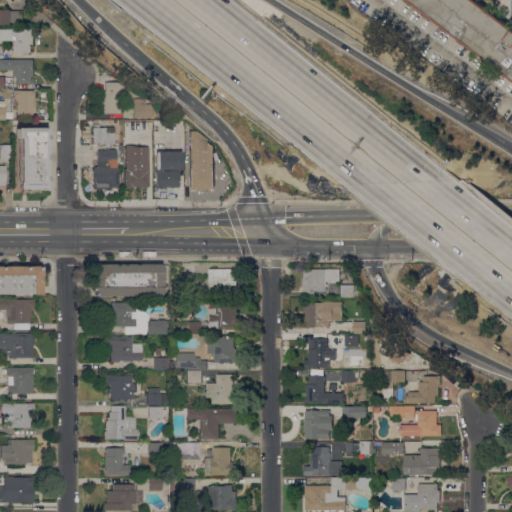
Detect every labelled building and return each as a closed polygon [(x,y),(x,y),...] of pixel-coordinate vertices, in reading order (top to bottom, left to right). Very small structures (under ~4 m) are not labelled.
[(0,0),(0,9),(11,9),(11,11),(23,11),(23,22),(11,22),(11,25),(0,25),(0,0)] [(511,80),(507,77),(507,78),(482,59),(483,58),(471,49),(470,50),(457,40),(458,39),(448,32),(447,33),(441,28),(442,26),(430,18),(429,19),(404,0),(475,0),(477,1),(478,0),(491,10),(490,11),(501,20),(502,19),(509,24),(508,25),(511,28),(511,80)] [(16,28),(32,28),(32,36),(34,36),(33,45),(31,45),(31,52),(16,52),(16,50),(15,50),(15,42),(16,42),(16,36),(13,36),(13,28),(16,28)] [(0,59),(34,59),(34,76),(32,76),(32,83),(16,84),(16,77),(13,77),(13,69),(0,69),(0,59)] [(100,113),(100,91),(104,91),(104,82),(121,82),(121,91),(122,91),(122,113),(100,113)] [(16,98),(14,98),(14,90),(35,90),(35,98),(32,98),(32,114),(16,114),(16,112),(16,98)] [(150,118),(133,118),(133,98),(145,98),(145,104),(150,104),(150,105),(154,105),(154,116),(150,116),(150,118)] [(92,144),(92,137),(91,137),(91,133),(92,133),(92,127),(94,127),(94,124),(98,124),(98,127),(114,127),(114,144),(92,144)] [(18,188),(18,183),(17,183),(18,138),(15,138),(15,127),(46,128),(46,188),(18,188)] [(214,188),(209,188),(209,190),(194,190),(194,188),(189,188),(188,127),(214,146),(214,188)] [(0,144),(10,144),(10,158),(0,158),(0,144)] [(148,187),(132,187),(132,188),(123,188),(123,168),(124,168),(124,145),(131,145),(131,146),(148,146),(148,170),(148,187)] [(110,188),(92,188),(92,166),(96,166),(96,161),(97,161),(96,148),(104,148),(104,150),(108,150),(108,149),(116,149),(116,167),(117,167),(118,188),(110,188)] [(157,151),(180,151),(180,168),(157,169),(157,151)] [(178,184),(178,187),(165,187),(165,188),(162,188),(155,188),(155,172),(154,172),(154,169),(163,169),(163,171),(168,171),(168,170),(176,170),(176,171),(178,171),(178,184)] [(0,294),(0,266),(1,266),(1,264),(11,264),(11,266),(18,266),(18,264),(26,264),(26,266),(31,266),(32,264),(41,264),(41,295),(0,294)] [(94,296),(94,264),(161,264),(161,265),(168,265),(168,271),(161,271),(161,273),(162,273),(162,287),(163,287),(163,292),(162,292),(162,296),(94,296)] [(237,294),(209,294),(209,269),(237,269),(237,294)] [(303,278),(304,278),(304,269),(340,269),(340,281),(327,281),(327,283),(328,283),(328,286),(327,286),(327,291),(315,291),(315,297),(303,297),(303,278)] [(341,284),(355,284),(355,291),(361,291),(361,297),(341,297),(341,284)] [(0,298),(33,299),(33,310),(31,310),(31,316),(29,316),(29,323),(28,323),(28,329),(13,329),(13,323),(6,323),(6,317),(5,317),(5,309),(0,309),(0,298)] [(214,312),(214,310),(211,310),(211,301),(222,302),(222,312),(238,313),(237,323),(230,322),(230,328),(210,328),(210,312),(214,312)] [(332,320),(332,321),(329,321),(330,326),(307,327),(307,321),(306,321),(306,311),(303,311),(303,301),(309,301),(309,302),(323,302),(323,301),(343,301),(343,320),(332,320)] [(146,334),(146,333),(124,333),(124,326),(110,326),(110,302),(140,302),(140,311),(142,311),(148,314),(148,320),(166,320),(166,334),(146,334)] [(200,334),(188,334),(188,332),(178,332),(178,320),(201,321),(200,334)] [(366,321),(366,333),(353,333),(353,321),(366,321)] [(9,351),(4,351),(4,347),(0,347),(0,333),(33,333),(33,358),(9,357),(9,351)] [(358,334),(358,346),(345,346),(344,334),(358,334)] [(132,343),(141,343),(141,360),(131,360),(131,361),(129,361),(129,360),(118,360),(118,362),(112,362),(112,361),(110,361),(110,355),(107,355),(108,346),(103,346),(103,336),(132,336),(132,343)] [(234,349),(236,349),(236,362),(214,362),(214,353),(207,353),(207,344),(214,344),(214,337),(234,337),(234,349)] [(305,360),(308,360),(309,338),(328,339),(328,345),(331,345),(331,350),(332,350),(332,357),(339,358),(339,367),(330,367),(330,368),(327,368),(310,367),(310,368),(305,368),(305,360)] [(160,369),(153,369),(153,357),(154,357),(155,347),(160,347),(160,357),(167,357),(167,370),(163,370),(160,370),(160,369)] [(194,352),(194,357),(200,357),(200,360),(207,360),(207,369),(187,369),(187,368),(174,368),(174,352),(194,352)] [(32,394),(7,393),(7,376),(6,376),(7,367),(32,367),(32,394)] [(200,370),(200,382),(186,382),(186,379),(183,379),(183,372),(186,372),(186,370),(200,370)] [(359,370),(359,377),(355,377),(355,382),(342,381),(342,370),(359,370)] [(406,382),(385,382),(385,370),(406,370),(406,382)] [(111,375),(122,375),(122,373),(130,373),(130,375),(131,375),(131,383),(136,383),(136,392),(132,392),(132,395),(133,395),(133,398),(131,398),(131,399),(119,399),(119,401),(111,401),(111,399),(110,399),(110,393),(107,393),(107,385),(103,385),(103,374),(111,374),(111,375)] [(212,397),(206,397),(206,383),(217,383),(217,374),(232,374),(232,381),(233,381),(233,384),(232,384),(232,389),(238,389),(238,403),(212,403),(212,397)] [(305,400),(305,396),(306,386),(306,384),(308,384),(308,381),(309,381),(309,376),(325,376),(325,392),(332,392),(332,390),(335,390),(335,392),(343,393),(343,403),(305,402),(305,400)] [(423,382),(423,376),(440,376),(440,386),(439,386),(439,395),(436,395),(436,402),(420,402),(420,403),(409,403),(409,382),(423,382)] [(146,405),(146,394),(147,393),(147,388),(159,387),(159,393),(167,393),(168,403),(160,404),(160,405),(146,405)] [(0,413),(0,406),(1,406),(1,399),(6,399),(6,403),(28,403),(27,428),(6,427),(6,421),(2,421),(2,413),(0,413)] [(351,410),(351,405),(367,406),(367,419),(343,418),(343,410),(351,410)] [(415,418),(390,418),(390,405),(415,405),(415,418)] [(124,417),(134,417),(134,429),(137,429),(137,439),(123,439),(103,438),(103,436),(104,436),(104,433),(103,433),(103,431),(105,431),(105,429),(104,429),(104,422),(105,422),(105,420),(107,420),(107,417),(108,417),(108,411),(110,411),(110,406),(124,406),(124,417)] [(148,406),(162,406),(161,418),(148,418),(148,406)] [(236,408),(236,417),(237,417),(237,421),(236,421),(236,423),(219,423),(219,439),(200,439),(200,420),(187,420),(187,408),(236,408)] [(330,410),(330,415),(333,415),(333,429),(330,429),(330,439),(305,439),(305,432),(304,432),(304,416),(305,416),(305,410),(330,410)] [(400,424),(418,424),(418,420),(415,420),(415,414),(418,414),(418,410),(437,410),(437,424),(441,424),(442,435),(400,436),(400,424)] [(33,439),(33,449),(31,449),(32,462),(25,462),(25,464),(4,465),(4,457),(2,457),(2,446),(7,446),(7,439),(33,439)] [(373,453),(355,453),(355,456),(348,456),(348,453),(347,453),(346,442),(360,442),(360,441),(372,441),(373,453)] [(148,442),(162,442),(162,454),(148,454),(148,442)] [(178,442),(199,442),(199,453),(198,453),(198,460),(178,460),(178,442)] [(386,454),(382,454),(382,442),(404,442),(404,453),(386,454)] [(304,475),(304,466),(311,466),(311,447),(330,446),(330,452),(331,452),(331,460),(343,460),(343,474),(330,474),(330,475),(304,475)] [(129,475),(120,475),(120,474),(105,474),(105,468),(104,468),(104,453),(105,453),(105,447),(119,447),(123,447),(123,448),(125,448),(125,450),(123,450),(123,454),(121,454),(121,464),(129,464),(129,475)] [(231,447),(231,462),(233,462),(233,465),(237,465),(237,473),(233,473),(234,475),(212,475),(212,471),(204,471),(204,457),(213,457),(213,447),(231,447)] [(421,454),(421,448),(440,447),(440,467),(437,467),(437,474),(421,474),(404,474),(404,454),(421,454)] [(0,485),(1,485),(1,477),(32,477),(32,501),(0,501),(0,485)] [(305,510),(305,485),(332,485),(332,483),(331,483),(331,478),(332,478),(332,477),(372,477),(372,489),(338,489),(338,496),(346,496),(346,504),(348,504),(348,509),(346,509),(346,510),(344,510),(344,511),(339,511),(339,510),(336,510),(336,511),(331,511),(331,510),(330,510),(330,511),(325,511),(325,510),(321,510),(321,511),(318,511),(318,510),(315,510),(315,511),(313,511),(312,510),(305,510)] [(392,490),(392,482),(386,482),(386,477),(392,477),(392,478),(405,478),(405,477),(407,477),(407,479),(405,479),(405,490),(392,490)] [(149,490),(149,478),(161,478),(161,490),(149,490)] [(194,489),(181,490),(181,478),(194,478),(194,489)] [(438,483),(438,490),(440,490),(440,502),(438,502),(438,509),(421,509),(421,511),(405,511),(405,494),(418,494),(418,483),(438,483)] [(134,490),(136,490),(136,503),(131,503),(131,510),(104,510),(104,503),(106,502),(106,490),(112,490),(112,484),(134,484),(134,490)] [(229,510),(229,509),(211,510),(211,511),(198,511),(198,502),(207,501),(207,486),(224,486),(224,484),(233,484),(233,491),(236,491),(237,498),(237,509),(229,510)]
